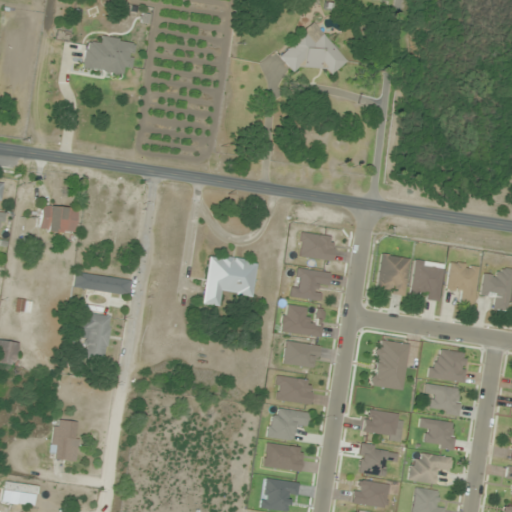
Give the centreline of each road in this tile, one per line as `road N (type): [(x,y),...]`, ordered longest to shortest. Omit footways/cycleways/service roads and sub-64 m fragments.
road 1 (tertiary): [(511,225),(0,149)]
road 2 (residential): [(322,511),(367,205)]
road 3 (residential): [(497,341),(470,511)]
road 4 (residential): [(511,343),(351,318)]
